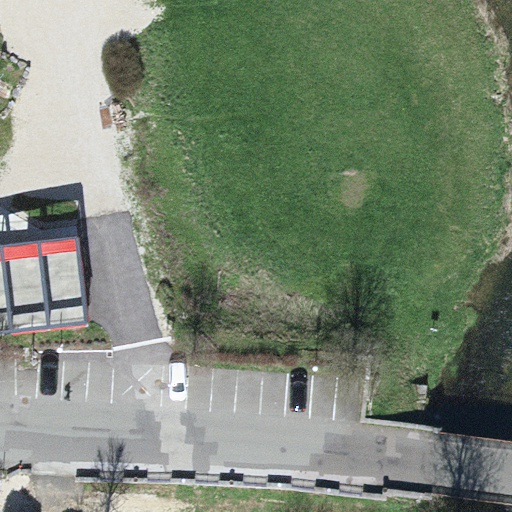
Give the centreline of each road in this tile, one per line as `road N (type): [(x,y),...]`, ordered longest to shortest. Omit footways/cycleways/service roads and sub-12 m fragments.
road 1 (secondary): [(0,431),(366,453),(511,473)]
road 2 (track): [(495,286),(465,273),(424,77),(387,0)]
